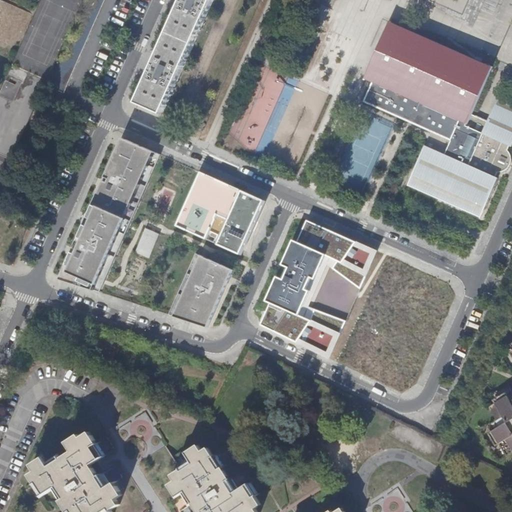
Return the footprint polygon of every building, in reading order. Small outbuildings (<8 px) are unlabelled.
[(163,114),(213,0),(184,0),(155,66),(139,103),(163,114)] [(492,68),(392,23),(390,22),(377,51),(364,80),(372,84),(364,101),(431,131),(451,140),(459,122),(467,126),(470,118),(471,116),(492,68)] [(0,95),(14,100),(19,86),(5,80),(0,93),(0,95)] [(451,140),(431,131),(408,184),(482,216),(499,178),(496,176),(498,172),(500,172),(502,172),(505,171),(508,168),(510,165),(511,163),(511,160),(511,158),(511,155),(511,153),(510,151),(508,148),(510,145),(511,146),(511,101),(499,96),(486,123),(486,125),(470,118),(467,126),(459,122),(451,140)] [(486,123),(471,116),(470,118),(486,125),(486,123)] [(74,248),(60,281),(98,297),(159,157),(121,141),(104,180),(74,248)] [(256,155),(264,158),(267,150),(259,147),(256,155)] [(378,251),(308,221),(298,243),(293,241),(266,301),(270,305),(262,324),(331,359),(378,251)] [(145,228),(135,253),(149,258),(159,234),(145,228)] [(197,255),(170,314),(207,329),(232,270),(197,255)] [(362,308),(371,311),(367,326),(376,329),(386,299),(367,293),(362,308)] [(391,309),(398,312),(402,300),(396,297),(391,309)] [(511,392),(491,405),(498,418),(490,423),(508,452),(511,449),(511,392)] [(112,511),(118,509),(115,503),(122,499),(115,487),(106,492),(91,468),(101,461),(94,450),(99,446),(92,435),(82,440),(81,437),(69,444),(74,454),(50,468),(44,459),(32,466),(36,473),(30,477),(34,484),(36,483),(43,496),(56,488),(63,500),(59,503),(64,511),(112,511)] [(215,460),(210,451),(203,455),(199,448),(187,455),(194,467),(183,474),(181,471),(172,477),(176,483),(169,487),(177,498),(187,492),(194,504),(193,505),(197,511),(256,511),(256,510),(261,507),(257,500),(255,501),(247,490),(235,497),(227,485),(231,483),(224,471),(220,473),(213,462),(215,460)]
